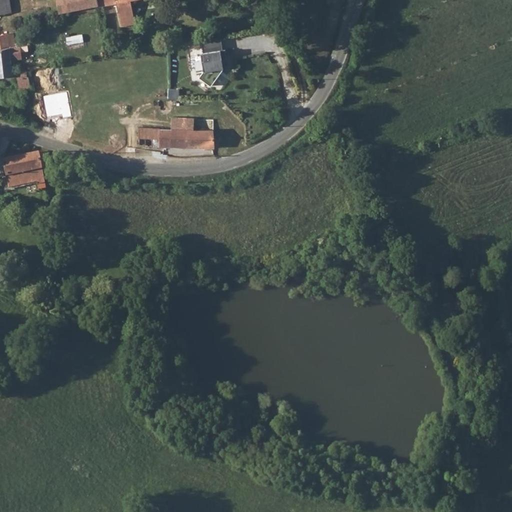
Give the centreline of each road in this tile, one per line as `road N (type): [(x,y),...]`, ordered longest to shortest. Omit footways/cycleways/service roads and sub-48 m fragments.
road 1 (unclassified): [(358,0),(327,88),(267,151),(242,162),(184,173),(136,170),(0,128)]
road 2 (track): [(307,114),(295,55),(278,26),(235,0)]
